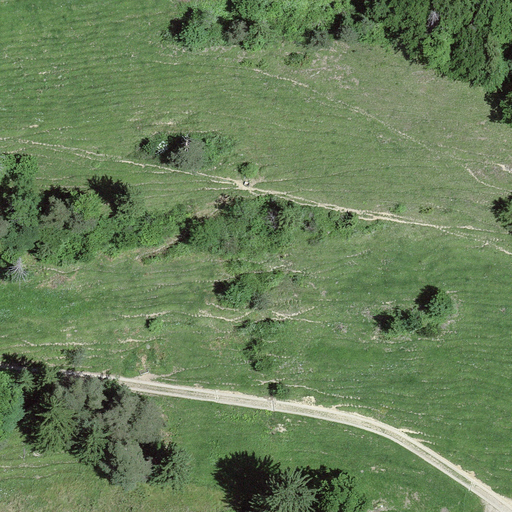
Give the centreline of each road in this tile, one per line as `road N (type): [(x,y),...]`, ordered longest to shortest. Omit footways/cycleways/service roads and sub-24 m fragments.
road 1 (track): [(0,371),(346,420),(389,433),(510,511)]
road 2 (track): [(0,36),(243,0)]
